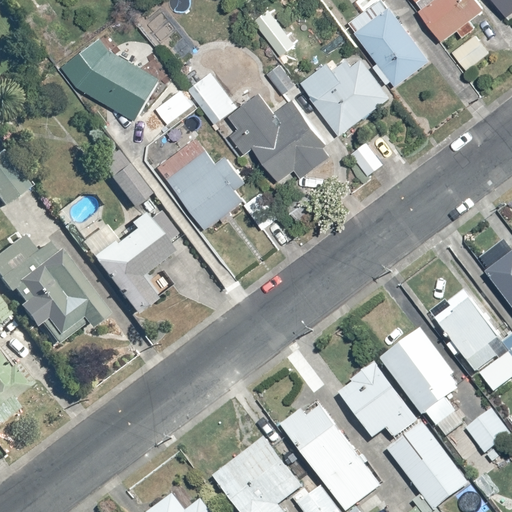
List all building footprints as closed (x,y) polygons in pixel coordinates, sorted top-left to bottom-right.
[(431,61),(385,0),(351,0),(363,15),(351,24),(379,61),(375,64),(390,84),(394,81),(398,86),(431,61)] [(422,12),(442,41),(458,30),(465,39),(479,29),(473,20),(485,11),(477,0),(418,0),(425,10),(422,12)] [(511,0),(496,0),(509,17),(511,14),(511,0)] [(62,66),(78,88),(103,100),(137,120),(163,77),(116,50),(105,34),(62,66)] [(490,54),(477,35),(453,51),(466,70),(490,54)] [(334,67),(331,62),(313,75),(323,88),(312,97),(341,135),(391,97),(361,57),(352,63),(347,57),(334,67)] [(215,71),(191,88),(218,126),(231,117),(239,129),(230,135),(244,154),(254,146),(280,182),(298,170),(303,177),(333,156),(325,145),(336,138),(307,96),(296,103),(292,97),(273,110),(262,94),(258,96),(250,84),(232,96),(215,71)] [(193,105),(181,89),(156,109),(169,125),(193,105)] [(218,163),(198,136),(160,166),(208,230),(244,202),(265,230),(278,220),(228,155),(218,163)] [(368,140),(351,153),(368,176),(385,163),(368,140)] [(152,194),(119,150),(100,164),(132,208),(152,194)] [(29,188),(0,151),(0,201),(4,207),(29,188)] [(167,243),(177,236),(159,211),(149,219),(144,212),(110,238),(90,253),(137,315),(158,299),(141,276),(174,252),(167,243)] [(111,317),(40,221),(0,250),(0,282),(35,330),(42,324),(56,344),(84,323),(90,332),(111,317)] [(511,243),(509,239),(483,258),(492,269),(487,273),(511,306),(511,243)] [(506,351),(511,358),(511,329),(506,322),(495,330),(464,289),(447,302),(451,308),(437,318),(477,372),(506,351)] [(0,322),(11,314),(0,298),(0,322)] [(382,359),(425,416),(429,413),(438,426),(457,412),(447,399),(466,385),(423,328),(382,359)] [(0,424),(20,410),(13,398),(35,382),(21,362),(14,367),(0,346),(0,424)] [(423,511),(442,511),(439,508),(470,485),(424,422),(423,423),(377,363),(339,392),(375,439),(388,428),(398,441),(389,448),(422,493),(414,499),(417,504),(423,511)] [(382,486),(317,399),(283,425),(348,511),(382,486)] [(511,435),(493,408),(467,427),(485,453),(511,435)] [(215,477),(242,511),(284,511),(279,505),(304,485),(266,437),(215,477)] [(307,486),(295,495),(307,511),(340,511),(320,485),(311,491),(307,486)] [(187,511),(186,511),(174,495),(151,511),(211,511),(202,500),(187,511)]
